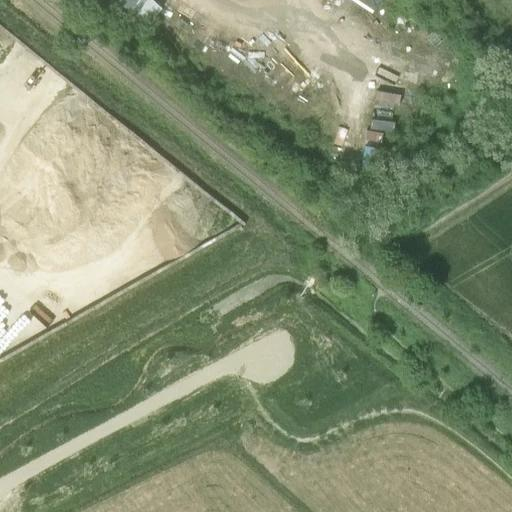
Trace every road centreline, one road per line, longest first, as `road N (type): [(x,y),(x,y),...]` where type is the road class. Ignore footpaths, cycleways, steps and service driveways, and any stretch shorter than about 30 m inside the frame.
road 1 (track): [(511,444),(366,321)]
road 2 (track): [(511,158),(392,235)]
